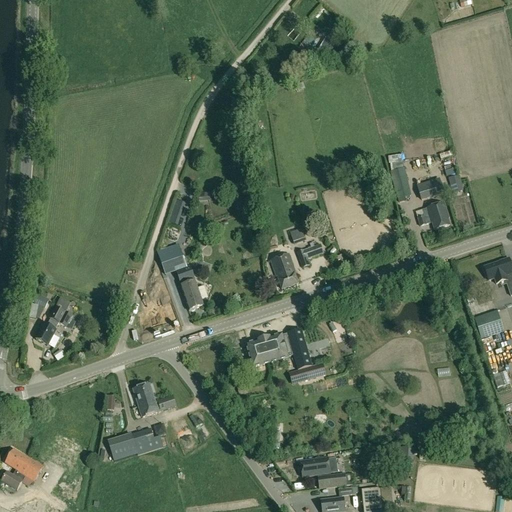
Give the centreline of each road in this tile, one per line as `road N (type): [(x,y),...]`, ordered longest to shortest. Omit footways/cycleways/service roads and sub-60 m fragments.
road 1 (track): [(114,362),(197,123),(214,91),(292,0)]
road 2 (tertiary): [(164,345),(511,231)]
road 3 (tertiary): [(0,360),(24,195),(33,0)]
road 4 (unclassified): [(288,511),(164,345)]
road 5 (tertiary): [(0,394),(164,345)]
